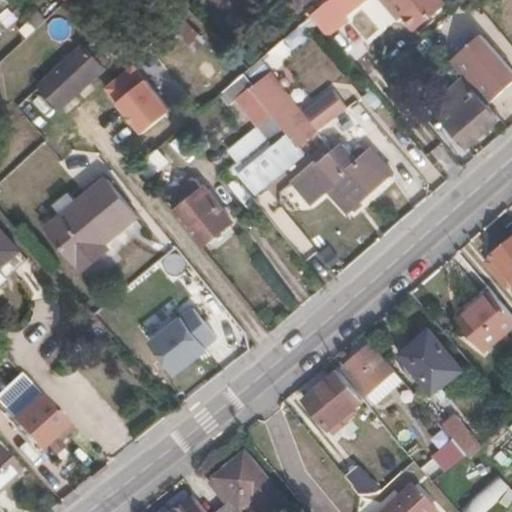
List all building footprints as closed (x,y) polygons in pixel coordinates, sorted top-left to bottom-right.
[(384,0),(412,31),(445,1),(444,0),(384,0)] [(21,24),(30,34),(41,24),(32,14),(21,24)] [(10,34),(19,45),(30,34),(21,24),(10,34)] [(511,67),(488,41),(457,68),(465,78),(468,80),(495,111),(511,96),(511,67)] [(61,107),(106,66),(84,43),(39,83),(61,107)] [(113,103),(144,79),(132,64),(102,88),(113,103)] [(250,89),(255,86),(247,74),(227,90),(236,102),(239,100),(272,141),(285,129),(250,89)] [(468,147),(501,118),(495,111),(468,80),(465,78),(433,106),(468,147)] [(113,103),(138,135),(169,112),(144,79),(113,103)] [(296,126),(290,130),(303,146),(308,141),(296,126)] [(256,191),(304,152),(288,133),(241,172),(256,191)] [(334,184),(360,161),(344,143),(318,165),(334,184)] [(171,161),(160,148),(138,167),(149,181),(171,161)] [(348,212),(380,184),(360,161),(334,184),(318,165),(315,162),(304,171),(322,194),(328,189),(348,212)] [(133,214),(100,178),(43,229),(80,271),(107,247),(102,241),(133,214)] [(175,213),(203,248),(233,222),(205,188),(175,213)] [(279,204),(267,213),(295,251),(307,242),(279,204)] [(0,267),(18,250),(0,230),(0,267)] [(511,238),(493,254),(511,278),(511,238)] [(324,285),(335,276),(316,252),(305,261),(324,285)] [(511,326),(511,311),(494,289),(461,317),(487,348),(511,326)] [(178,374),(222,337),(195,306),(151,342),(178,374)] [(137,325),(147,339),(167,326),(158,312),(137,325)] [(435,392),(463,368),(430,329),(403,353),(435,392)] [(396,368),(374,341),(346,365),(369,392),(378,385),(385,393),(391,387),(384,379),(396,368)] [(403,376),(396,368),(384,379),(391,387),(403,376)] [(364,397),(341,369),(306,397),(328,426),(364,397)] [(0,402),(43,451),(71,427),(21,370),(0,389),(0,402)] [(381,464),(403,444),(378,414),(360,431),(362,441),(381,464)] [(456,417),(445,426),(455,438),(461,445),(472,436),(456,417)] [(472,459),(483,449),(472,436),(461,445),(466,452),(472,459)] [(461,445),(455,438),(435,454),(446,468),(466,452),(461,445)] [(0,488),(20,470),(0,447),(0,488)] [(220,511),(244,511),(242,509),(255,499),(266,511),(285,511),(291,507),(247,452),(216,478),(224,489),(220,493),(229,504),(220,511)] [(362,465),(347,477),(365,501),(381,489),(362,465)] [(466,511),(485,511),(511,488),(499,475),(463,508),(466,511)] [(417,511),(438,511),(450,502),(435,483),(411,505),(417,511)] [(220,511),(219,511),(206,511),(194,497),(176,511),(220,511)] [(417,511),(411,505),(402,511),(395,502),(384,511),(417,511)]
